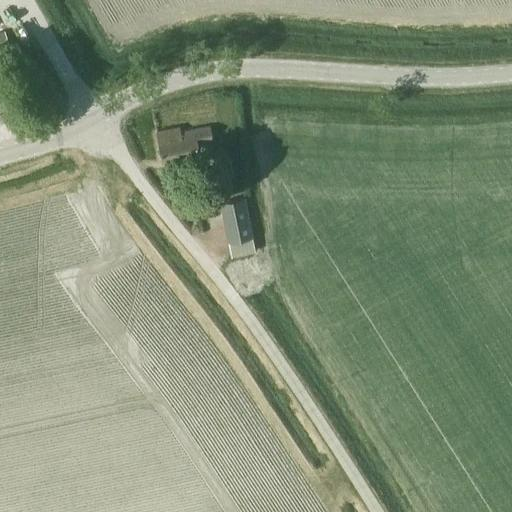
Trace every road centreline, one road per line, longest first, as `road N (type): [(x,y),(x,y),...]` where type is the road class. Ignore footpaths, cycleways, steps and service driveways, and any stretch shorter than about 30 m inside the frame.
road 1 (unclassified): [(96,116),(176,78),(243,68),(511,73)]
road 2 (unclassified): [(96,116),(26,0)]
